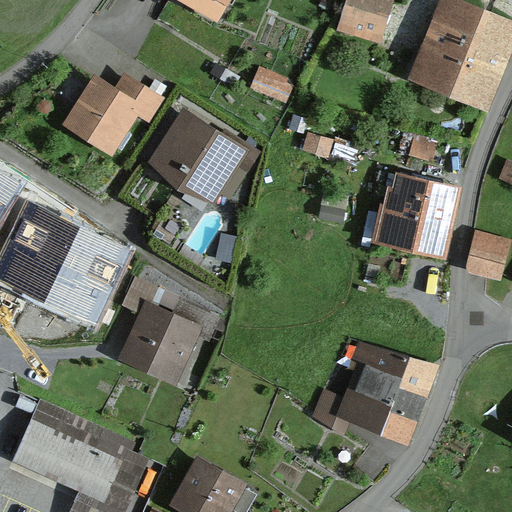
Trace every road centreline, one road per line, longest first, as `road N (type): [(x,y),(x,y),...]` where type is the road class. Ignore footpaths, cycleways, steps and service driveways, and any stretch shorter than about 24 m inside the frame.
road 1 (residential): [(463,317),(467,174),(511,71)]
road 2 (residential): [(378,500),(435,428),(463,317)]
road 3 (residential): [(0,83),(86,0)]
